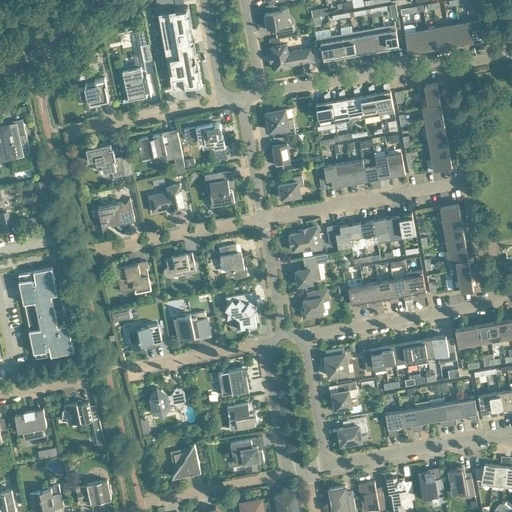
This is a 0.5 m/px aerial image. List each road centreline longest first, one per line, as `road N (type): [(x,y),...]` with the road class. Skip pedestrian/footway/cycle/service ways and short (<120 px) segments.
road 1 (residential): [(263,94),(511,56)]
road 2 (residential): [(305,338),(511,294)]
road 3 (residential): [(261,219),(464,182)]
road 4 (residential): [(326,464),(496,436),(511,442)]
road 5 (residential): [(99,248),(261,219)]
road 6 (residential): [(131,511),(288,473)]
road 7 (residential): [(71,127),(221,102)]
road 8 (residential): [(136,370),(267,344)]
road 9 (residential): [(267,344),(288,473)]
road 10 (residential): [(326,464),(305,338)]
road 11 (residential): [(261,219),(242,98)]
